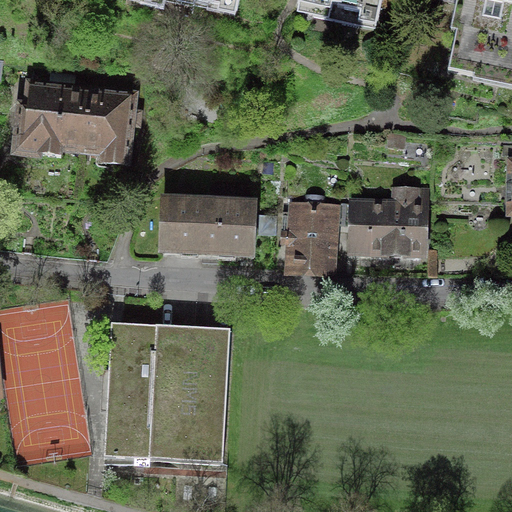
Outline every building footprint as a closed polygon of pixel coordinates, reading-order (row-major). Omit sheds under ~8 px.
[(141,0),(141,4),(163,8),(165,0),(182,0),(237,11),(238,0),(141,0)] [(300,0),(299,6),(337,13),(335,23),(359,27),(361,19),(377,22),(381,0),(300,0)] [(511,0),(461,0),(460,9),(445,80),(470,85),(469,90),(511,98),(511,0)] [(80,153),(86,95),(30,89),(29,105),(28,111),(21,110),(16,155),(61,160),(62,151),(80,153)] [(132,100),(86,95),(80,153),(101,155),(101,162),(128,165),(132,123),(130,123),(130,118),(132,100)] [(389,138),(388,148),(396,149),(403,149),(404,139),(389,138)] [(435,138),(435,155),(442,155),(450,155),(451,139),(449,139),(435,138)] [(394,208),(355,207),(353,254),(388,255),(422,255),(423,208),(429,208),(429,190),(394,189),(394,208)] [(284,245),(289,245),(287,272),(334,274),(335,253),(336,233),(329,232),(330,212),(324,212),(325,196),(305,195),(304,211),(298,210),(298,214),(283,213),(281,236),(284,236),(284,245)] [(254,207),(166,202),(163,254),(207,256),(252,258),(252,259),(253,259),(256,206),(254,206),(254,207)] [(350,204),(339,204),(337,226),(343,227),(348,227),(350,204)] [(275,219),(260,218),(259,234),(267,235),(274,235),(274,236),(276,236),(277,218),(275,218),(275,219)] [(112,325),(104,459),(222,466),(230,332),(171,329),(112,325)]
